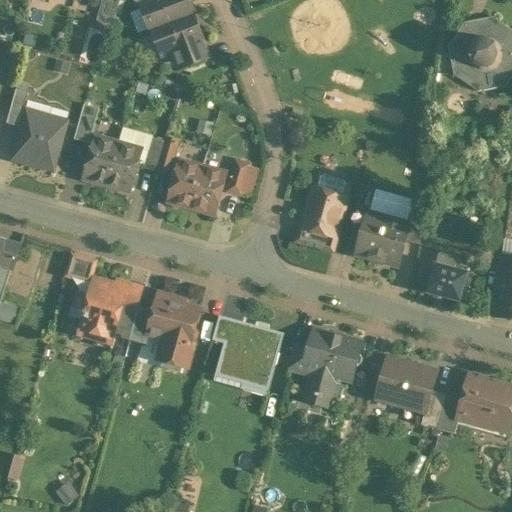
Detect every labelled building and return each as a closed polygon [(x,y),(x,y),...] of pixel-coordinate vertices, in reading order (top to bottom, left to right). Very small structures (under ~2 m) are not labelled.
[(120,0),(103,0),(97,23),(114,27),(120,0)] [(155,0),(141,6),(151,32),(195,15),(194,14),(193,15),(187,0),(155,0)] [(151,32),(141,6),(130,9),(141,36),(151,33),(151,32)] [(195,15),(151,32),(151,33),(152,32),(162,58),(174,53),(205,41),(195,15)] [(511,29),(494,18),(465,23),(449,47),(454,76),(478,92),(507,87),(511,79),(511,29)] [(205,41),(174,53),(181,71),(212,59),(205,41)] [(15,89),(5,124),(17,127),(27,92),(15,89)] [(99,109),(85,106),(75,140),(90,144),(99,109)] [(50,120),(25,113),(12,160),(54,172),(68,122),(51,118),(50,120)] [(474,135),(441,130),(429,203),(463,208),(474,135)] [(138,167),(144,169),(153,139),(124,131),(120,144),(143,151),(138,167)] [(120,144),(97,138),(85,180),(108,186),(120,144)] [(166,143),(158,173),(171,177),(181,142),(167,138),(166,143)] [(166,143),(153,139),(144,169),(158,173),(166,143)] [(120,144),(108,186),(131,193),(138,167),(143,151),(120,144)] [(204,168),(181,161),(170,204),(193,210),(204,168)] [(251,166),(237,162),(229,193),(242,196),(243,192),(250,167),(251,166)] [(250,167),(243,192),(256,195),(262,170),(250,167)] [(228,174),(205,168),(204,168),(193,210),(216,216),(228,174)] [(326,175),(321,178),(318,189),(314,188),(302,229),(304,230),(337,239),(349,198),(345,197),(348,185),(345,180),(326,175)] [(412,212),(425,216),(427,203),(377,189),(372,208),(370,214),(408,225),(412,212)] [(372,208),(359,204),(353,227),(364,230),(369,213),(370,214),(372,208)] [(425,216),(412,212),(408,225),(411,226),(407,243),(420,246),(425,216)] [(370,214),(369,213),(364,230),(357,256),(399,268),(407,243),(411,226),(408,225),(370,214)] [(337,239),(304,230),(301,241),(299,240),(299,242),(334,252),(337,239)] [(18,246),(0,240),(0,300),(10,269),(11,269),(18,246)] [(503,257),(511,257),(511,242),(506,242),(503,257)] [(93,287),(95,281),(100,262),(73,255),(66,279),(93,287)] [(458,260),(440,255),(437,266),(436,265),(428,294),(467,305),(471,289),(465,287),(469,274),(455,271),(458,260)] [(511,257),(503,257),(495,318),(511,320),(511,257)] [(116,287),(95,281),(93,287),(91,296),(86,298),(84,305),(87,310),(79,337),(81,338),(82,334),(112,342),(111,344),(113,345),(116,334),(125,303),(128,292),(126,287),(119,286),(116,287)] [(116,285),(119,286),(126,287),(128,292),(125,303),(140,307),(140,308),(145,290),(117,282),(116,285)] [(84,305),(86,298),(87,295),(79,292),(75,307),(83,309),(84,305)] [(182,303),(177,302),(173,304),(159,300),(155,312),(149,334),(150,334),(169,339),(162,362),(186,368),(193,342),(198,339),(199,334),(196,330),(201,312),(185,307),(182,303)] [(125,303),(116,334),(122,336),(122,337),(123,339),(130,341),(131,341),(140,307),(125,303)] [(140,307),(131,341),(147,346),(150,334),(149,334),(155,312),(140,308),(140,307)] [(252,326),(221,317),(214,341),(225,345),(226,342),(246,348),(252,326)] [(246,348),(226,342),(225,345),(216,377),(244,385),(243,390),(266,397),(268,391),(270,392),(286,335),(252,326),(246,348)] [(363,344),(315,331),(312,344),(305,369),(306,369),(315,371),(308,394),(317,397),(316,398),(322,400),(323,398),(331,400),(337,377),(352,381),(363,344)] [(312,344),(297,340),(292,360),(290,369),(305,373),(306,369),(305,369),(312,344)] [(438,372),(389,358),(377,400),(426,414),(427,414),(433,392),(438,372)] [(511,387),(508,391),(489,386),(487,382),(481,381),(477,383),(469,381),(464,400),(459,419),(460,420),(509,433),(511,421),(511,387)] [(448,396),(433,392),(427,414),(426,414),(422,427),(439,431),(448,396)] [(448,396),(439,431),(456,435),(460,420),(459,419),(464,400),(448,396)]
